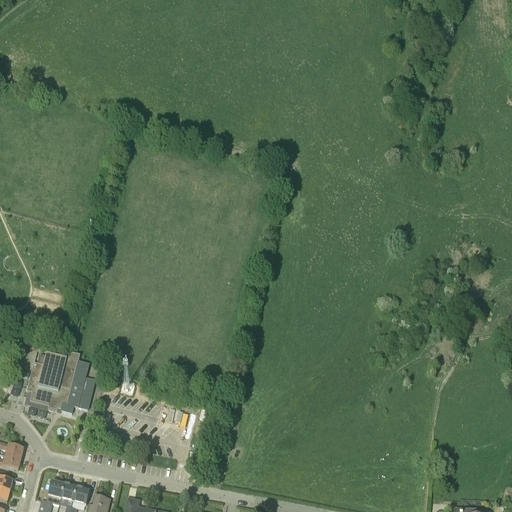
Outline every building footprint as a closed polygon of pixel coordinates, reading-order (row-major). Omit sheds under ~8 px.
[(77,338),(80,323),(74,321),(70,337),(77,338)] [(73,409),(87,412),(95,382),(85,380),(89,366),(78,364),(80,357),(68,354),(66,361),(46,356),(43,367),(34,365),(27,393),(32,395),(30,404),(49,409),(48,412),(57,414),(58,411),(62,412),(61,414),(72,416),(73,409)] [(0,450),(6,452),(5,457),(21,461),(24,451),(0,444),(0,450)] [(21,461),(5,457),(4,463),(0,461),(0,467),(18,473),(21,461)] [(0,490),(10,493),(13,483),(0,479),(0,490)] [(52,484),(46,505),(52,506),(59,508),(61,501),(64,487),(56,485),(56,486),(52,484)] [(61,501),(73,504),(74,505),(77,491),(77,490),(69,488),(69,489),(65,488),(65,487),(64,487),(61,501)] [(0,502),(7,505),(10,493),(0,490),(0,502)] [(86,508),(90,494),(81,492),(77,491),(74,505),(86,508)] [(106,511),(109,503),(96,500),(93,511),(106,511)] [(139,503),(127,501),(125,511),(149,511),(138,510),(139,503)]
